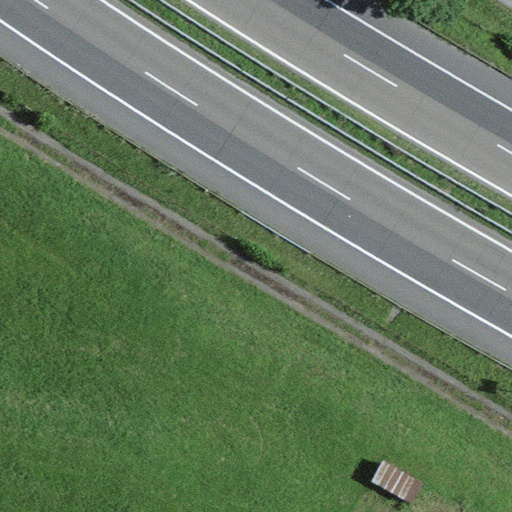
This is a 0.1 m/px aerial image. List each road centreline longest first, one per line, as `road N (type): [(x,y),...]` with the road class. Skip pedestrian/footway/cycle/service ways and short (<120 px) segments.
road 1 (track): [(511,426),(0,122)]
road 2 (motorway): [(38,0),(511,288)]
road 3 (motorway): [(511,145),(266,0)]
